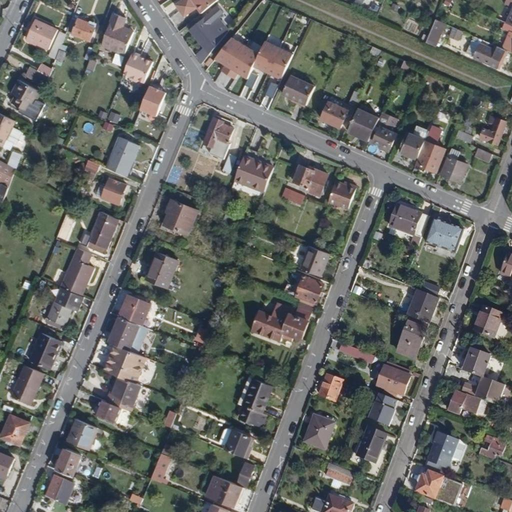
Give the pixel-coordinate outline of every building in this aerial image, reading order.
[(179,0),(189,13),(203,3),(201,0),(179,0)] [(222,40),(210,25),(224,13),(219,6),(190,31),(204,48),(209,56),(222,40)] [(103,45),(126,55),(134,32),(124,28),(127,18),(115,13),(103,45)] [(68,33),(73,35),(78,20),(73,18),(68,33)] [(73,35),(91,42),(96,28),(90,25),(90,23),(79,18),(78,20),(73,35)] [(28,40),(49,50),(59,30),(37,20),(34,25),(31,24),(29,30),(32,31),(28,40)] [(426,43),(435,47),(445,24),(436,20),(426,43)] [(502,29),(511,33),(511,25),(508,24),(505,23),(502,29)] [(460,41),(463,31),(452,27),(448,37),(460,41)] [(50,57),(58,60),(61,50),(67,34),(62,31),(50,57)] [(475,58),(498,68),(505,50),(496,46),(494,51),(481,45),(475,58)] [(370,54),(378,58),(381,51),(373,47),(370,54)] [(207,59),(209,56),(204,48),(200,51),(207,59)] [(63,62),(67,52),(61,50),(58,60),(63,62)] [(141,81),(146,83),(154,62),(133,54),(125,75),(131,77),(132,80),(137,82),(141,81)] [(401,71),(405,72),(409,63),(405,61),(401,71)] [(40,71),(51,76),(53,70),(43,65),(40,71)] [(27,75),(31,77),(36,68),(32,67),(27,75)] [(217,80),(223,76),(215,67),(210,71),(217,80)] [(31,77),(48,86),(51,76),(40,71),(36,68),(31,77)] [(252,88),(259,71),(253,69),(246,85),(252,88)] [(284,94),(307,105),(315,88),(292,77),(284,94)] [(31,102),(35,104),(36,100),(41,92),(19,80),(13,93),(16,95),(20,96),(16,104),(22,108),(21,110),(25,112),(31,102)] [(270,81),(265,96),(274,99),(279,83),(270,81)] [(151,87),(142,110),(158,117),(167,94),(151,87)] [(350,104),(356,107),(361,95),(355,92),(350,104)] [(45,105),(36,100),(35,104),(31,102),(25,112),(21,110),(17,113),(36,122),(45,105)] [(321,119),(340,129),(348,110),(329,102),(321,119)] [(348,132),(369,142),(380,118),(360,109),(348,132)] [(108,120),(117,124),(121,115),(111,111),(108,120)] [(0,145),(3,147),(16,121),(0,112),(0,145)] [(221,141),(228,144),(234,128),(224,124),(225,122),(215,118),(205,144),(217,149),(221,141)] [(481,138),(498,145),(507,122),(497,118),(491,132),(484,129),(481,138)] [(380,150),(389,154),(397,135),(392,133),(395,127),(388,124),(385,130),(381,128),(375,143),(382,146),(380,150)] [(400,153),(418,160),(426,141),(430,131),(418,126),(414,135),(409,133),(400,153)] [(418,165),(436,173),(446,150),(436,145),(442,131),(432,127),(430,131),(426,141),(428,142),(418,165)] [(471,143),(474,136),(459,130),(456,137),(471,143)] [(108,167),(128,176),(141,146),(121,138),(108,167)] [(476,157),(489,163),(493,154),(479,148),(476,157)] [(8,164),(17,169),(23,153),(14,149),(8,164)] [(461,184),(468,165),(458,160),(461,152),(453,149),(443,175),(461,184)] [(225,170),(232,173),(239,157),(232,153),(225,170)] [(237,180),(265,191),(275,166),(248,155),(237,180)] [(0,170),(14,178),(17,169),(8,164),(0,159),(0,170)] [(83,174),(93,178),(101,164),(90,159),(83,174)] [(307,191),(321,196),(329,175),(316,169),(315,172),(300,166),(294,182),(308,187),(307,191)] [(0,182),(3,184),(0,191),(0,199),(5,202),(14,178),(0,170),(0,182)] [(97,195),(120,204),(128,185),(111,179),(108,186),(103,184),(97,195)] [(330,201),(351,209),(360,186),(351,183),(350,185),(346,183),(338,180),(330,201)] [(282,198),(301,205),(305,196),(286,188),(282,198)] [(73,200),(79,202),(83,192),(77,189),(73,200)] [(176,230),(188,235),(199,211),(172,199),(160,228),(174,234),(176,230)] [(414,244),(419,245),(430,217),(399,205),(391,227),(416,236),(414,244)] [(107,248),(109,249),(121,220),(103,212),(90,241),(95,243),(93,248),(104,253),(107,248)] [(228,218),(241,223),(243,218),(231,213),(228,218)] [(461,242),(458,241),(462,229),(436,219),(427,243),(457,253),(461,242)] [(301,268),(322,277),(331,254),(311,246),(301,268)] [(63,288),(80,295),(86,282),(90,283),(96,268),(89,265),(91,260),(83,256),(86,251),(79,248),(63,288)] [(83,256),(91,260),(93,254),(86,251),(83,256)] [(147,280),(168,288),(179,262),(158,253),(147,280)] [(503,274),(511,277),(511,255),(510,255),(503,274)] [(297,297),(317,304),(324,284),(304,277),(297,297)] [(80,295),(84,297),(90,283),(86,282),(80,295)] [(421,291),(436,297),(440,288),(425,282),(421,291)] [(72,310),(79,313),(85,298),(84,297),(80,295),(63,288),(61,287),(48,318),(46,318),(45,320),(46,323),(60,329),(62,325),(65,326),(72,310)] [(412,317),(429,324),(440,298),(436,297),(421,291),(419,290),(408,316),(412,317)] [(122,315),(144,324),(152,305),(130,296),(122,315)] [(300,308),(297,316),(290,314),(292,309),(277,303),(272,315),(258,310),(251,330),(280,340),(282,337),(292,340),(293,336),(302,339),(312,313),(300,308)] [(476,331),(494,338),(503,315),(485,307),(476,331)] [(118,346),(130,350),(140,325),(121,317),(110,343),(116,345),(118,346)] [(423,343),(429,330),(427,329),(429,324),(412,317),(405,336),(423,343)] [(195,339),(206,344),(211,331),(200,326),(195,339)] [(31,361),(51,370),(63,342),(43,334),(31,361)] [(398,351),(416,359),(423,343),(405,336),(398,351)] [(372,364),(376,356),(343,343),(340,351),(372,364)] [(120,377),(136,383),(148,358),(130,350),(118,346),(114,356),(112,355),(105,371),(117,376),(120,377)] [(461,370),(484,378),(492,357),(472,350),(471,354),(467,353),(461,370)] [(398,393),(404,395),(413,375),(411,374),(412,371),(387,361),(378,385),(391,390),(390,394),(396,397),(398,393)] [(193,376),(195,370),(184,366),(182,372),(193,376)] [(34,395),(36,396),(45,377),(25,368),(11,401),(28,408),(34,395)] [(178,380),(189,385),(193,376),(182,372),(178,380)] [(348,390),(342,387),(345,381),(329,375),(321,396),(336,402),(340,393),(346,396),(348,390)] [(110,394),(113,395),(120,377),(117,376),(110,394)] [(131,406),(134,407),(143,386),(136,383),(120,377),(113,395),(110,394),(106,401),(123,408),(129,411),(131,406)] [(507,386),(484,378),(482,385),(480,389),(477,388),(466,384),(463,393),(468,395),(489,403),(499,407),(507,386)] [(268,416),(262,414),(273,386),(255,379),(243,407),(245,408),(240,419),(263,429),(268,416)] [(183,401),(188,404),(193,392),(187,390),(183,401)] [(463,408),(483,417),(489,403),(468,395),(467,396),(457,392),(450,411),(460,415),(463,408)] [(28,408),(31,409),(36,396),(34,395),(28,408)] [(97,415),(117,423),(123,408),(106,401),(103,400),(97,415)] [(164,424),(171,427),(176,412),(169,409),(164,424)] [(15,442),(21,445),(31,423),(12,415),(2,437),(9,440),(8,443),(13,445),(15,442)] [(378,422),(391,428),(394,421),(381,415),(378,422)] [(307,442),(326,449),(335,424),(316,417),(307,442)] [(69,441),(90,449),(100,428),(78,420),(69,441)] [(357,456),(376,465),(389,435),(369,427),(357,456)] [(226,450),(246,458),(253,439),(233,431),(229,429),(225,431),(220,443),(227,446),(226,450)] [(436,441),(456,449),(459,440),(439,433),(436,441)] [(496,455),(501,457),(506,443),(494,439),(493,442),(489,451),(483,449),(481,455),(494,460),(496,455)] [(463,452),(466,447),(459,440),(456,449),(463,452)] [(448,469),(451,461),(456,449),(436,441),(428,461),(448,469)] [(173,454),(175,445),(165,443),(163,452),(173,454)] [(57,470),(74,477),(83,456),(66,449),(57,470)] [(451,461),(460,461),(463,452),(456,449),(451,461)] [(0,476),(6,480),(15,459),(1,452),(0,455),(0,476)] [(172,462),(173,458),(162,454),(160,457),(172,462)] [(511,465),(499,461),(497,466),(511,471),(511,465)] [(239,484),(248,488),(255,467),(246,463),(239,484)] [(349,486),(352,480),(329,470),(326,477),(349,486)] [(418,492),(435,499),(444,477),(430,472),(428,477),(425,475),(421,484),(418,492)] [(47,496),(67,504),(76,484),(55,475),(47,496)] [(208,496),(235,507),(243,487),(216,476),(208,496)] [(132,493),(129,500),(141,504),(143,497),(132,493)] [(313,510),(317,511),(351,511),(354,505),(331,496),(328,504),(317,500),(313,510)] [(504,511),(509,511),(511,507),(511,501),(508,500),(505,499),(501,509),(505,510),(504,511)]
